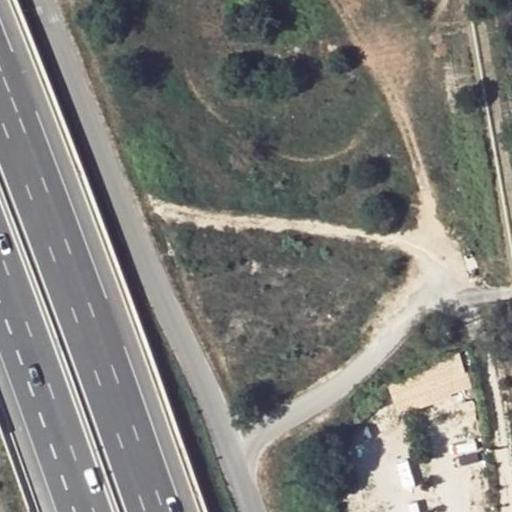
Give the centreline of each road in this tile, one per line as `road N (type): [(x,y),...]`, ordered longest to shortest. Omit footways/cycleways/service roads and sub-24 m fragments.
road 1 (unclassified): [(227,446),(39,0)]
road 2 (motorway): [(160,511),(109,362),(0,112)]
road 3 (unclassified): [(227,446),(343,383),(426,307),(511,293)]
road 4 (motorway): [(0,262),(90,511)]
